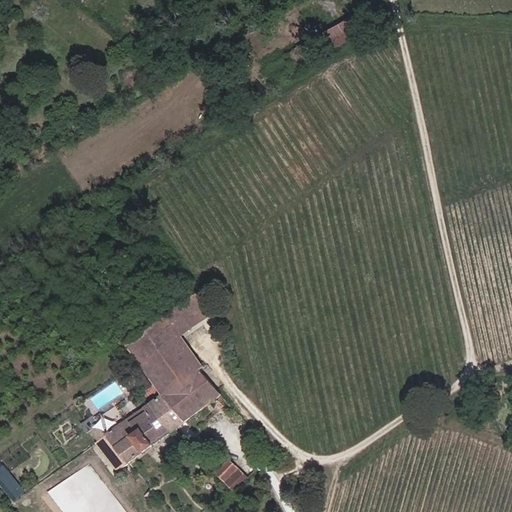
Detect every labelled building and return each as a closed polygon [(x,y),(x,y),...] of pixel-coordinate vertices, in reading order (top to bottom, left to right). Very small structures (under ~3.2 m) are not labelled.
[(326,32),(335,48),(365,33),(356,16),(326,32)] [(171,309),(189,331),(208,316),(191,294),(171,309)] [(121,472),(131,464),(186,421),(222,394),(202,368),(203,365),(181,338),(189,331),(171,309),(160,318),(147,328),(126,345),(138,363),(149,376),(163,394),(134,416),(125,423),(107,436),(99,442),(121,472)] [(118,415),(125,423),(134,416),(127,408),(118,415)] [(85,425),(90,431),(98,424),(94,418),(85,425)] [(96,439),(102,429),(98,424),(90,431),(96,439)] [(99,442),(107,436),(102,429),(96,439),(99,442)] [(117,475),(121,472),(99,442),(95,445),(117,475)] [(227,481),(239,469),(230,460),(218,471),(227,481)] [(0,474),(19,498),(28,490),(6,464),(0,468),(0,474)] [(229,483),(235,490),(237,488),(247,478),(239,469),(227,481),(229,483)] [(235,490),(229,483),(222,490),(228,497),(230,495),(235,490)]
